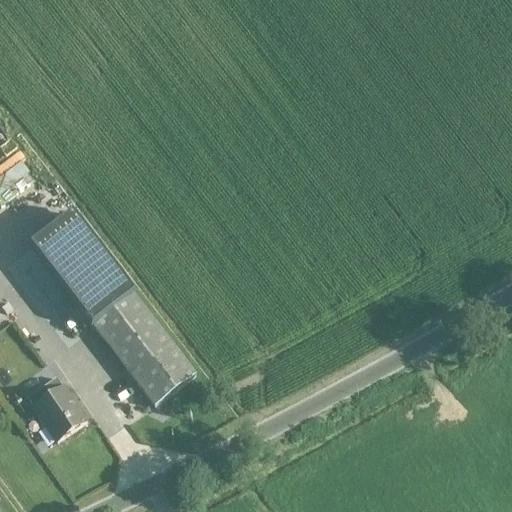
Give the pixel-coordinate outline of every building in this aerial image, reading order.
[(0,177),(13,172),(22,198),(39,192),(34,178),(21,183),(12,160),(0,164),(0,177)] [(133,294),(74,218),(32,250),(91,327),(133,294)] [(91,327),(131,379),(115,391),(140,423),(155,410),(197,378),(133,294),(91,327)] [(17,386),(28,398),(39,388),(28,376),(17,386)] [(58,446),(88,426),(64,391),(63,391),(57,381),(28,401),(35,411),(34,411),(58,446)]
